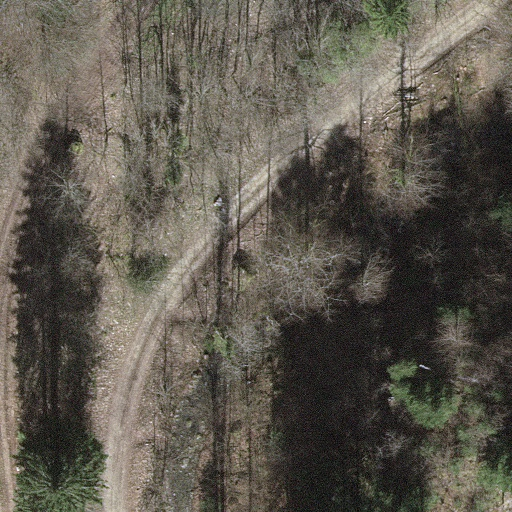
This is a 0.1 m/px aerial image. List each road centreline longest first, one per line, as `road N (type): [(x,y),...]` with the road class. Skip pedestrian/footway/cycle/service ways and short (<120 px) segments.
road 1 (track): [(508,0),(335,121),(187,264),(148,327),(125,397),(114,511)]
road 2 (track): [(0,249),(38,143),(141,0)]
